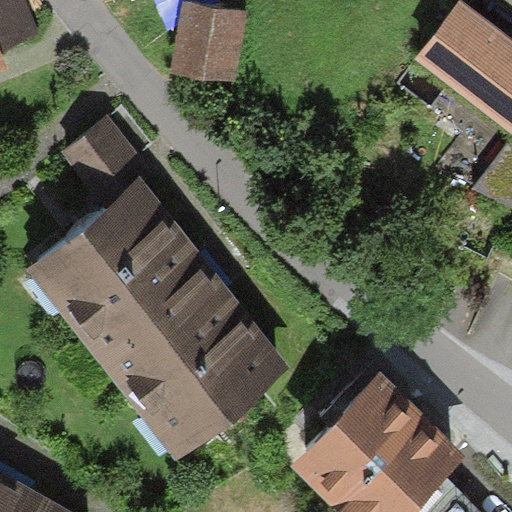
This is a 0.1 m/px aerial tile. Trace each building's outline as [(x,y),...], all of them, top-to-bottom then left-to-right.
[(0,0),(0,50),(5,48),(1,38),(41,23),(31,0),(0,0)] [(243,0),(181,0),(173,59),(234,68),(243,0)] [(511,38),(505,33),(463,2),(420,60),(511,127),(511,38)] [(25,240),(173,433),(286,348),(125,135),(137,126),(122,107),(113,114),(107,107),(66,139),(99,183),(25,240)] [(476,511),(443,479),(468,455),(386,373),(339,419),(295,463),(343,511),(476,511)] [(0,467),(0,511),(77,511),(28,484),(0,467)]
